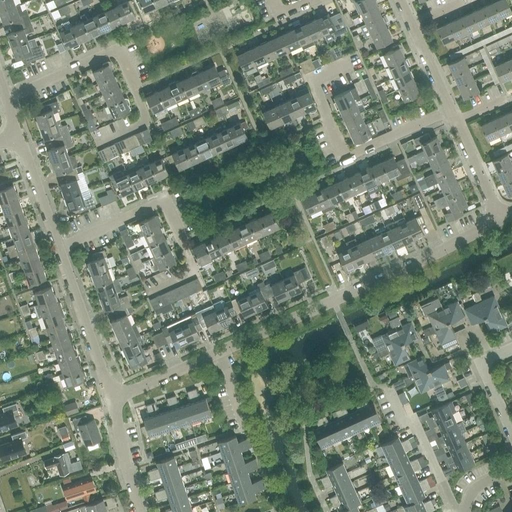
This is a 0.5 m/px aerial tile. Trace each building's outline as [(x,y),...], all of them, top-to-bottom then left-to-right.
[(0,0),(0,10),(16,5),(13,0),(0,0)] [(157,7),(153,0),(139,0),(145,12),(157,7)] [(377,5),(375,1),(376,1),(376,0),(350,0),(351,1),(354,2),(359,14),(362,12),(377,5)] [(511,12),(506,0),(499,0),(494,3),(501,17),(511,12)] [(117,6),(124,22),(136,17),(129,1),(117,6)] [(489,22),(501,17),(494,3),(483,8),(489,22)] [(13,26),(30,20),(26,9),(22,11),(20,4),(16,5),(0,10),(0,12),(4,23),(11,21),(13,26)] [(367,24),(382,17),(377,5),(362,12),(367,24)] [(106,11),(113,27),(124,22),(117,6),(106,11)] [(478,28),(489,22),(483,8),(471,13),(478,28)] [(113,27),(106,11),(94,17),(101,32),(113,27)] [(467,33),(478,28),(471,13),(460,18),(467,33)] [(331,19),(328,14),(317,19),(324,34),(325,38),(334,34),(335,36),(348,30),(340,15),(331,19)] [(101,32),(94,17),(83,22),(90,37),(101,32)] [(372,35),(387,28),(382,17),(367,24),(372,35)] [(455,38),(467,33),(460,18),(449,23),(455,38)] [(324,34),(317,19),(306,24),(313,39),(324,34)] [(12,46),(28,40),(26,33),(34,30),(30,20),(13,26),(15,32),(8,34),(12,46)] [(90,37),(83,22),(72,27),(79,42),(90,37)] [(444,43),(455,38),(449,23),(437,28),(444,43)] [(303,49),(315,44),(313,39),(306,24),(301,26),(300,24),(299,24),(294,26),(293,28),(294,29),(301,45),(303,49)] [(72,27),(60,32),(67,47),(72,45),(73,47),(74,48),(79,46),(79,44),(79,42),(72,27)] [(387,28),(372,35),(377,46),(392,39),(387,28)] [(294,29),(283,34),(290,50),(301,45),(294,29)] [(290,50),(283,34),(272,39),(279,55),(290,50)] [(279,55),(272,39),(260,44),(268,60),(279,55)] [(36,46),(31,48),(28,40),(12,46),(16,58),(23,56),(26,63),(45,57),(41,45),(36,46)] [(62,43),(57,45),(60,52),(65,50),(62,43)] [(268,60),(260,44),(249,50),(256,65),(268,60)] [(405,59),(403,55),(404,54),(404,52),(401,45),(399,44),(392,47),(394,50),(384,54),(389,66),(405,59)] [(333,48),(337,59),(343,56),(338,46),(333,48)] [(337,59),(333,48),(327,51),(332,61),(337,59)] [(249,50),(238,55),(245,70),(256,65),(249,50)] [(464,57),(449,64),(454,75),(469,68),(464,57)] [(305,60),(310,71),(316,69),(311,58),(305,60)] [(394,77),(410,70),(405,59),(389,66),(394,77)] [(310,71),(305,60),(300,63),(304,74),(310,71)] [(114,76),(112,72),(113,71),(114,69),(111,62),(109,61),(102,64),(104,67),(93,72),(99,83),(114,76)] [(511,76),(511,72),(507,61),(495,66),(502,81),(511,76)] [(210,86),(221,81),(223,86),(230,83),(224,69),(218,72),(215,65),(203,70),(210,86)] [(454,75),(459,86),(474,80),(469,68),(454,75)] [(210,86),(203,70),(199,73),(198,71),(196,70),(192,72),(192,74),(192,76),(199,91),(210,86)] [(399,89),(415,82),(410,70),(394,77),(399,89)] [(114,76),(99,83),(104,94),(119,87),(114,76)] [(199,91),(192,76),(181,81),(188,96),(199,91)] [(479,91),(474,80),(459,86),(464,98),(479,91)] [(188,96),(181,81),(177,83),(176,81),(169,84),(169,86),(176,101),(188,96)] [(415,82),(399,89),(404,100),(420,93),(418,88),(419,87),(419,85),(418,83),(417,82),(415,82)] [(69,86),(59,89),(61,95),(70,92),(69,86)] [(158,91),(165,107),(176,101),(169,86),(158,91)] [(124,99),(124,98),(119,87),(104,94),(109,106),(124,99)] [(360,99),(355,87),(334,97),(336,101),(334,102),(337,110),(340,109),(340,108),(355,101),(360,99)] [(305,112),(309,110),(310,112),(312,112),(316,111),(316,109),(316,107),(309,91),(307,88),(296,93),(298,97),(305,112)] [(167,111),(165,107),(158,91),(154,93),(153,91),(151,91),(147,93),(147,94),(147,96),(154,112),(156,116),(167,111)] [(286,102),(293,117),(305,112),(298,97),(286,102)] [(112,112),(108,114),(110,119),(130,110),(128,106),(129,105),(130,103),(128,99),(126,98),(124,98),(124,99),(109,106),(112,112)] [(232,103),(227,105),(230,112),(241,107),(238,100),(232,103)] [(54,113),(61,111),(57,101),(41,107),(43,112),(36,115),(38,120),(37,120),(39,127),(57,121),(54,113)] [(340,108),(340,109),(345,120),(360,113),(355,101),(340,108)] [(275,107),(282,122),(293,117),(286,102),(275,107)] [(275,107),(264,112),(271,128),(282,122),(275,107)] [(365,124),(360,113),(345,120),(350,131),(365,124)] [(500,135),(511,130),(504,115),(493,120),(500,135)] [(171,119),(161,124),(164,130),(174,126),(171,119)] [(54,142),(71,136),(67,125),(62,126),(60,120),(57,121),(39,127),(42,134),(43,134),(45,139),(52,136),(54,142)] [(488,140),(500,135),(493,120),(481,125),(488,140)] [(228,125),(229,128),(236,143),(248,138),(244,129),(241,124),(241,123),(234,126),(232,123),(228,125)] [(371,135),(365,124),(350,131),(355,142),(371,135)] [(218,133),(225,148),(236,143),(229,128),(222,131),(221,128),(217,130),(218,133)] [(148,129),(141,132),(146,143),(153,140),(148,129)] [(140,145),(146,143),(141,132),(135,135),(140,145)] [(410,163),(416,160),(442,148),(436,136),(431,139),(428,132),(414,139),(416,144),(421,142),(424,150),(407,158),(410,163)] [(207,138),(214,154),(225,148),(218,133),(207,138)] [(130,137),(135,148),(140,145),(135,135),(130,137)] [(66,148),(71,147),(73,142),(71,136),(54,142),(56,148),(49,150),(53,162),(69,156),(66,148)] [(125,139),(130,150),(135,148),(130,137),(125,139)] [(214,154),(207,138),(196,143),(203,159),(214,154)] [(119,142),(124,153),(130,150),(125,139),(119,142)] [(114,144),(119,155),(124,153),(119,142),(114,144)] [(203,159),(196,143),(184,148),(191,164),(203,159)] [(109,147),(114,157),(119,155),(114,144),(109,147)] [(104,149),(108,160),(114,157),(109,147),(104,149)] [(191,164),(184,148),(173,154),(176,161),(180,169),(191,164)] [(432,166),(447,159),(442,148),(416,160),(418,165),(429,159),(432,166)] [(104,149),(98,151),(103,162),(108,160),(104,149)] [(173,154),(167,157),(171,163),(176,161),(173,154)] [(511,163),(508,154),(493,161),(498,172),(511,165),(511,163)] [(76,168),(75,167),(76,166),(77,165),(77,164),(77,163),(77,162),(76,158),(75,157),(74,156),(73,156),(72,156),(71,156),(69,156),(53,162),(57,174),(64,172),(66,177),(78,173),(77,173),(76,168)] [(382,162),(389,178),(400,173),(393,157),(382,162)] [(150,164),(157,179),(169,174),(162,158),(150,164)] [(418,181),(420,185),(452,171),(447,159),(432,166),(435,173),(418,181)] [(389,178),(382,162),(371,167),(378,183),(389,178)] [(137,164),(126,169),(128,174),(135,190),(146,185),(138,167),(137,164)] [(138,167),(146,185),(157,179),(150,164),(144,166),(143,164),(138,167)] [(511,165),(498,172),(503,184),(511,179),(511,165)] [(378,183),(371,167),(359,172),(366,188),(372,185),(374,190),(380,188),(378,183)] [(442,189),(457,182),(452,171),(420,185),(422,190),(439,182),(442,189)] [(109,176),(114,188),(119,186),(123,195),(135,190),(128,174),(122,177),(119,172),(109,176)] [(366,188),(359,172),(348,177),(355,193),(366,188)] [(65,197),(81,191),(77,180),(80,179),(78,173),(66,177),(68,183),(61,185),(65,197)] [(355,193),(348,177),(337,182),(344,198),(355,193)] [(511,193),(511,179),(503,184),(509,195),(511,193)] [(344,198),(337,182),(326,187),(333,203),(344,198)] [(436,205),(462,193),(457,182),(442,189),(445,195),(434,200),(436,205)] [(18,197),(14,185),(6,188),(4,183),(0,184),(0,199),(1,203),(18,197)] [(314,192),(322,208),(323,212),(335,207),(333,203),(326,187),(314,192)] [(81,191),(65,197),(69,209),(76,207),(79,212),(96,206),(92,196),(84,199),(81,191)] [(322,208),(314,192),(303,198),(310,213),(322,208)] [(425,206),(419,193),(413,196),(419,208),(425,206)] [(436,205),(438,210),(449,204),(452,211),(445,214),(448,221),(462,214),(460,208),(468,205),(462,193),(436,205)] [(5,215),(22,209),(18,197),(1,203),(5,215)] [(10,226),(26,220),(22,209),(5,215),(10,226)] [(261,217),(268,232),(280,227),(273,211),(261,217)] [(407,222),(414,239),(421,236),(421,238),(425,236),(419,225),(425,222),(422,215),(407,222)] [(140,236),(145,234),(160,227),(158,223),(160,222),(161,220),(159,216),(157,216),(155,216),(140,223),(143,230),(138,232),(140,236)] [(268,232),(261,217),(250,222),(257,237),(268,232)] [(395,222),(405,244),(411,241),(412,242),(415,241),(414,239),(407,222),(404,217),(395,221),(395,222)] [(188,227),(197,222),(195,218),(186,222),(188,227)] [(14,238),(30,232),(26,220),(10,226),(14,238)] [(393,221),(386,225),(385,226),(387,231),(395,248),(401,245),(402,246),(405,245),(405,244),(395,222),(393,221)] [(257,237),(250,222),(238,227),(246,242),(257,237)] [(396,249),(395,248),(387,231),(385,226),(385,225),(375,230),(378,235),(386,254),(387,254),(389,254),(390,253),(391,252),(392,251),(396,249)] [(150,246),(165,238),(160,227),(145,234),(150,246)] [(246,242),(238,227),(227,232),(234,248),(246,242)] [(125,243),(132,240),(130,235),(127,228),(120,231),(125,243)] [(339,230),(334,233),(335,235),(336,239),(342,236),(339,230)] [(18,249),(34,243),(30,232),(14,238),(18,249)] [(234,248),(227,232),(216,237),(223,253),(234,248)] [(368,240),(376,257),(382,254),(383,255),(386,254),(378,235),(368,240)] [(326,236),(321,238),(325,248),(331,246),(326,236)] [(223,253),(216,237),(205,242),(211,258),(223,253)] [(155,257),(171,250),(165,238),(150,246),(155,257)] [(358,244),(366,261),(372,258),(373,260),(376,258),(376,257),(368,240),(358,244)] [(211,258),(205,242),(193,247),(201,266),(213,261),(211,258)] [(22,261),(38,255),(34,243),(18,249),(22,261)] [(357,267),(358,267),(360,267),(361,266),(362,265),(363,264),(367,263),(366,261),(358,244),(349,248),(357,267)] [(354,268),(357,267),(349,248),(347,246),(342,248),(343,251),(338,253),(343,263),(340,264),(343,270),(346,268),(346,270),(353,267),(354,268)] [(92,274),(109,268),(111,267),(105,250),(93,254),(95,260),(88,262),(92,274)] [(171,250),(155,257),(151,259),(154,265),(152,266),(154,271),(176,261),(171,250)] [(26,272),(42,266),(38,255),(22,261),(26,272)] [(42,266),(26,272),(30,284),(47,278),(42,266)] [(294,275),(283,280),(290,295),(302,290),(299,284),(310,278),(305,267),(293,273),(294,275)] [(92,274),(90,276),(92,280),(95,280),(97,285),(113,280),(109,268),(92,274)] [(101,297),(117,291),(123,289),(118,278),(113,280),(97,285),(101,297)] [(203,289),(198,278),(193,281),(197,291),(203,289)] [(265,285),(270,296),(276,294),(279,301),(290,295),(283,280),(272,285),(271,283),(265,285)] [(197,291),(193,281),(187,283),(192,294),(197,291)] [(258,284),(260,288),(249,293),(249,295),(255,308),(256,311),(261,308),(268,305),(265,299),(270,296),(265,285),(263,282),(258,284)] [(192,294),(187,283),(182,286),(187,296),(192,294)] [(187,296),(182,286),(177,288),(182,299),(187,296)] [(39,304),(56,299),(52,287),(41,290),(35,293),(39,304)] [(182,299),(177,288),(171,290),(176,301),(182,299)] [(176,301),(171,290),(166,293),(171,303),(176,301)] [(116,313),(132,306),(128,295),(119,298),(117,291),(101,297),(105,309),(113,306),(114,308),(116,313)] [(171,303),(166,293),(161,295),(166,306),(171,303)] [(166,306),(161,295),(155,297),(160,308),(166,306)] [(235,308),(237,311),(242,309),(245,316),(256,311),(255,308),(249,295),(238,300),(237,298),(231,300),(235,308)] [(471,324),(484,318),(485,315),(479,302),(482,301),(480,296),(474,299),(476,303),(465,309),(471,324)] [(482,301),(479,302),(485,315),(488,316),(501,310),(494,296),(482,301)] [(160,308),(155,297),(150,300),(155,310),(160,308)] [(423,331),(425,337),(436,332),(434,329),(448,323),(448,321),(442,308),(438,298),(430,301),(431,303),(421,308),(425,316),(428,315),(433,326),(423,331)] [(43,315),(60,309),(63,308),(61,303),(59,302),(58,303),(56,299),(39,304),(41,309),(43,315)] [(215,310),(222,326),(223,326),(224,327),(225,327),(229,326),(230,324),(229,323),(234,320),(231,314),(237,311),(235,308),(231,300),(226,303),(225,300),(222,299),(212,304),(215,310)] [(442,308),(448,321),(451,322),(464,316),(457,301),(442,308)] [(132,325),(127,314),(134,311),(133,308),(132,306),(116,313),(118,318),(111,321),(117,332),(132,325)] [(47,327),(64,321),(63,317),(64,317),(65,315),(63,308),(60,309),(43,315),(47,327)] [(222,326),(215,310),(205,315),(203,313),(197,315),(202,327),(208,324),(211,331),(222,326)] [(395,310),(388,313),(391,319),(397,316),(395,310)] [(501,310),(488,316),(487,319),(492,332),(507,325),(501,310)] [(179,320),(190,344),(199,340),(198,337),(201,336),(198,329),(202,327),(197,315),(196,312),(180,319),(179,320)] [(389,320),(391,325),(393,330),(396,328),(402,342),(405,343),(418,337),(411,322),(402,326),(398,316),(389,320)] [(162,328),(163,331),(168,342),(174,339),(177,346),(180,345),(181,348),(190,344),(179,320),(162,328)] [(51,338),(68,333),(64,321),(47,327),(51,338)] [(153,324),(155,329),(162,326),(159,321),(153,324)] [(363,329),(360,323),(355,326),(357,331),(363,329)] [(434,329),(436,332),(443,349),(458,342),(457,338),(467,333),(465,328),(454,333),(450,324),(448,323),(434,329)] [(122,343),(141,335),(136,324),(132,325),(117,332),(122,343)] [(18,330),(20,336),(28,334),(26,328),(18,330)] [(402,342),(396,328),(393,330),(382,335),(386,344),(387,347),(388,350),(401,344),(402,342)] [(158,333),(163,344),(168,342),(163,331),(158,333)] [(51,338),(53,345),(48,347),(50,352),(55,350),(72,344),(71,340),(72,340),(73,338),(71,333),(69,332),(68,333),(51,338)] [(163,344),(158,333),(152,336),(157,347),(163,344)] [(457,338),(458,342),(459,344),(470,339),(467,333),(457,338)] [(127,355),(142,348),(139,340),(142,338),(141,335),(122,343),(127,355)] [(472,344),(470,339),(459,344),(462,349),(472,344)] [(73,348),(72,344),(55,350),(59,361),(77,355),(78,353),(77,348),(75,348),(73,348)] [(404,345),(401,344),(388,350),(387,347),(382,349),(385,355),(390,353),(395,364),(410,358),(404,345)] [(142,348),(127,355),(132,366),(147,359),(142,348)] [(63,373),(80,367),(78,363),(80,363),(81,361),(79,356),(77,355),(59,361),(63,373)] [(403,365),(409,376),(408,377),(411,382),(416,380),(414,377),(427,371),(428,369),(423,356),(403,365)] [(430,372),(436,385),(433,387),(439,401),(448,397),(441,383),(450,379),(446,370),(452,367),(449,361),(431,370),(430,372)] [(81,371),(80,367),(63,373),(65,378),(67,385),(72,383),(73,386),(74,386),(80,384),(80,383),(80,381),(86,379),(86,377),(85,372),(83,371),(81,371)] [(427,371),(414,377),(416,380),(421,392),(433,387),(436,385),(430,372),(427,371)] [(392,384),(393,384),(395,390),(406,385),(403,379),(392,384)] [(196,388),(192,390),(201,418),(212,415),(206,398),(200,400),(196,388)] [(192,390),(187,391),(191,403),(185,405),(191,422),(201,418),(192,390)] [(471,392),(466,394),(470,404),(474,403),(475,402),(471,392)] [(171,397),(180,425),(191,422),(185,405),(179,407),(175,395),(171,397)] [(164,411),(170,429),(180,425),(171,397),(166,398),(170,409),(164,411)] [(368,406),(365,398),(360,400),(371,424),(381,420),(374,403),(368,406)] [(361,429),(371,424),(360,400),(355,402),(359,410),(354,412),(361,429)] [(76,401),(64,405),(67,414),(79,411),(76,401)] [(451,401),(431,410),(434,416),(426,419),(428,424),(452,413),(456,411),(451,401)] [(150,404),(154,415),(160,432),(170,429),(164,411),(159,413),(155,402),(150,404)] [(0,430),(17,425),(17,426),(17,425),(13,411),(18,409),(16,403),(2,407),(2,408),(4,413),(3,413),(3,414),(0,414),(0,430)] [(160,432),(154,415),(150,404),(146,405),(150,416),(143,418),(149,435),(160,432)] [(349,415),(345,407),(340,409),(351,433),(361,429),(354,412),(349,415)] [(341,438),(351,433),(340,409),(335,411),(339,419),(334,421),(341,438)] [(456,411),(452,413),(428,424),(430,429),(438,425),(440,430),(461,421),(456,411)] [(86,415),(72,420),(76,432),(81,431),(86,445),(101,439),(93,419),(88,421),(86,415)] [(325,416),(321,418),(332,442),(341,438),(334,421),(329,424),(325,416)] [(332,442),(321,418),(316,420),(319,428),(314,430),(321,447),(332,442)] [(465,431),(461,421),(440,430),(443,435),(435,439),(437,444),(461,433),(465,431)] [(0,449),(1,451),(0,451),(0,457),(1,459),(3,458),(4,461),(4,460),(26,453),(27,453),(22,439),(28,437),(25,431),(26,431),(25,430),(11,435),(11,436),(12,436),(13,441),(12,440),(12,441),(8,442),(8,443),(0,445),(0,449)] [(447,445),(449,450),(466,442),(461,433),(437,444),(439,448),(447,445)] [(488,433),(482,436),(486,445),(487,444),(492,442),(488,433)] [(236,435),(218,441),(222,452),(251,442),(249,438),(238,441),(236,435)] [(381,444),(386,455),(410,443),(408,439),(400,442),(398,437),(381,444)] [(73,441),(64,444),(66,450),(75,447),(73,441)] [(241,450),(252,447),(251,442),(222,452),(225,462),(243,456),(241,450)] [(470,452),(466,442),(449,450),(452,455),(444,458),(446,463),(470,452)] [(413,448),(410,443),(386,455),(390,464),(407,457),(405,452),(413,448)] [(470,452),(446,463),(448,468),(456,464),(458,470),(475,462),(470,452)] [(55,457),(44,461),(46,468),(56,465),(59,475),(82,468),(80,460),(71,463),(68,453),(55,457)] [(148,471),(149,476),(178,466),(174,456),(157,461),(159,468),(148,471)] [(225,462),(229,472),(257,463),(256,458),(245,462),(243,456),(225,462)] [(390,464),(395,474),(419,463),(417,458),(409,462),(407,457),(390,464)] [(329,475),(321,478),(323,483),(347,472),(343,462),(326,469),(329,475)] [(229,472),(232,482),(250,477),(248,471),(259,467),(257,463),(229,472)] [(395,474),(399,484),(416,476),(414,471),(421,468),(419,463),(395,474)] [(178,466),(149,476),(151,480),(162,477),(164,482),(181,477),(178,466)] [(352,482),(347,472),(323,483),(325,488),(333,484),(335,489),(352,482)] [(399,484),(404,494),(428,483),(426,478),(418,481),(416,476),(399,484)] [(185,487),(181,477),(164,482),(166,488),(155,492),(156,496),(185,487)] [(236,493),(264,483),(263,479),(251,482),(250,477),(232,482),(236,493)] [(76,483),(64,487),(68,500),(83,495),(85,501),(92,499),(90,492),(96,490),(92,478),(83,480),(76,483)] [(228,479),(214,480),(215,487),(228,486),(228,479)] [(356,492),(352,482),(335,489),(337,494),(330,498),(332,503),(356,492)] [(264,483),(236,493),(239,503),(256,497),(254,491),(266,488),(264,483)] [(404,494),(408,503),(408,504),(420,498),(420,499),(425,496),(422,491),(430,487),(428,483),(404,494)] [(188,497),(185,487),(156,496),(157,501),(169,497),(171,503),(188,497)] [(361,502),(356,492),(332,503),(334,507),(342,504),(344,509),(356,504),(361,502)] [(377,494),(371,497),(373,502),(375,506),(381,503),(378,497),(377,494)] [(161,511),(177,511),(191,507),(188,497),(171,503),(173,509),(161,511)] [(222,497),(215,500),(218,509),(225,507),(222,497)] [(404,505),(406,511),(416,511),(433,504),(430,500),(422,503),(420,499),(420,498),(408,504),(408,503),(404,505)] [(81,511),(102,511),(107,510),(108,509),(107,505),(106,506),(103,499),(79,507),(81,511)] [(52,503),(45,505),(45,506),(46,508),(47,511),(54,511),(55,511),(53,505),(52,503)]
